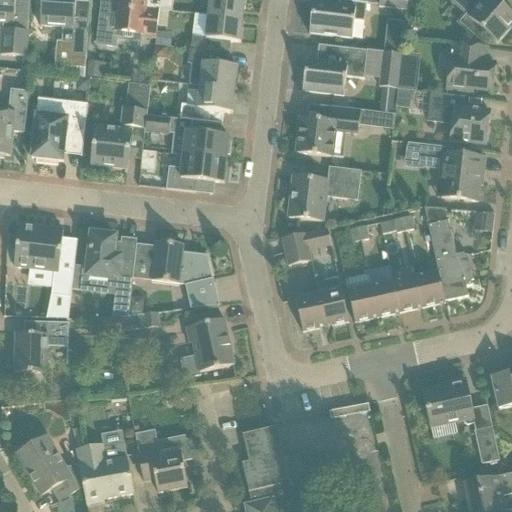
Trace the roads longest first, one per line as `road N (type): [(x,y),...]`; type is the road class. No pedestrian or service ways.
road 1 (residential): [(377,362),(299,379),(273,365),(249,249),(251,221)]
road 2 (residential): [(251,221),(0,193)]
road 3 (residential): [(251,221),(275,0)]
road 4 (residential): [(511,293),(506,314),(487,333),(377,362)]
road 5 (residential): [(418,511),(377,362)]
road 6 (residential): [(213,511),(219,494),(200,393)]
